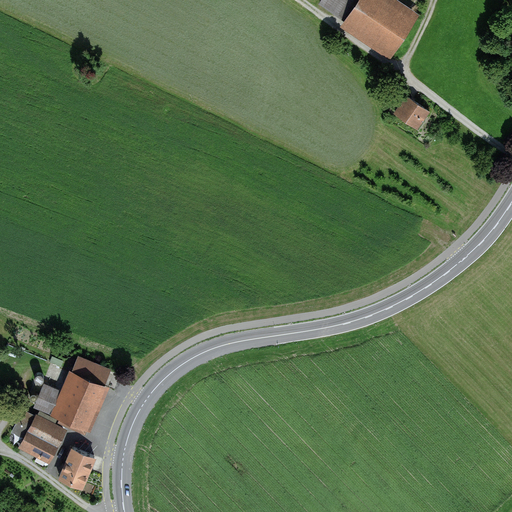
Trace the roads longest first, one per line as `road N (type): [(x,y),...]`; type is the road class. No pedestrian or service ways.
road 1 (secondary): [(124,511),(128,436),(165,378),(204,352),(346,323),(417,293),(464,259),(511,203)]
road 2 (track): [(301,0),(511,155)]
road 3 (track): [(0,446),(101,511)]
